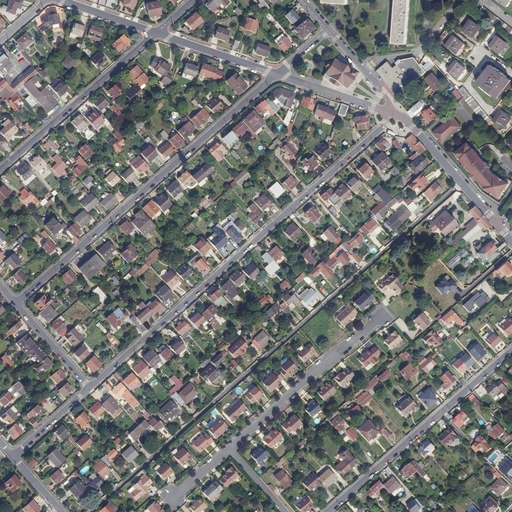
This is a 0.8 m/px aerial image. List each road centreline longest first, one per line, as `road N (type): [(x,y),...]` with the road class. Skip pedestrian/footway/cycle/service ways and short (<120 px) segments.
road 1 (residential): [(462,183),(90,511)]
road 2 (residential): [(89,388),(381,127),(388,112)]
road 3 (residential): [(16,303),(276,74)]
road 4 (residential): [(511,350),(327,511)]
road 5 (residential): [(0,170),(156,32)]
road 6 (residential): [(229,448),(382,314)]
road 7 (tertiary): [(276,74),(156,32)]
